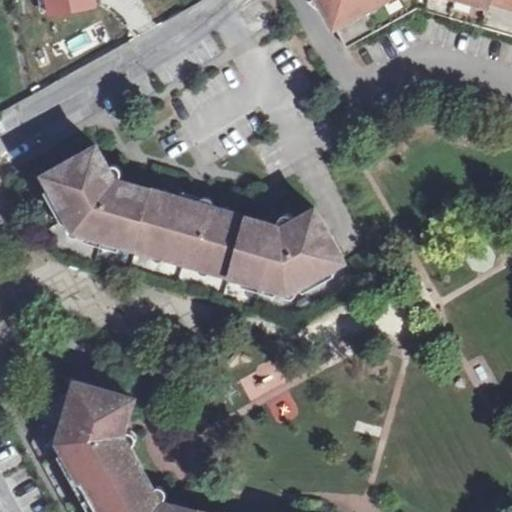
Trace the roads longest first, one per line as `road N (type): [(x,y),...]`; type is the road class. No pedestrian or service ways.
road 1 (unclassified): [(290,0),(341,91),(470,86),(511,96)]
road 2 (residential): [(0,134),(231,0)]
